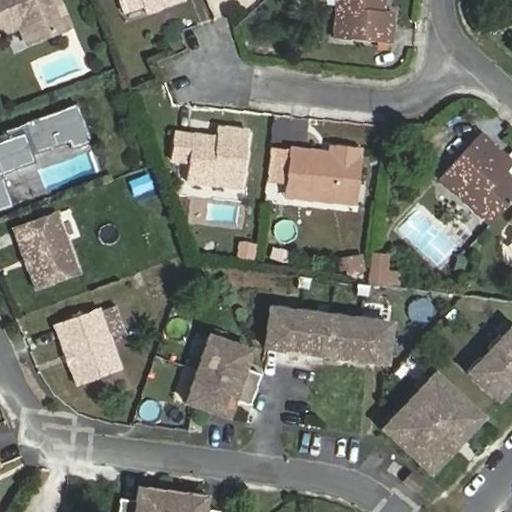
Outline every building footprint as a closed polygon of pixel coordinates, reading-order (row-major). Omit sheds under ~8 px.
[(56,2),(55,0),(0,0),(0,33),(18,27),(25,45),(56,32),(46,6),(56,2)] [(181,0),(117,0),(122,11),(151,0),(155,10),(181,0)] [(336,0),(334,38),(390,43),(392,22),(382,22),(383,0),(336,0)] [(56,2),(46,6),(56,32),(67,28),(56,2)] [(0,196),(6,194),(0,177),(0,175),(33,163),(30,156),(66,142),(69,150),(89,142),(75,104),(0,132),(0,134),(2,141),(0,141),(0,196)] [(186,181),(216,185),(241,187),(248,132),(217,128),(216,138),(173,134),(170,160),(188,162),(186,181)] [(490,226),(511,201),(511,177),(499,165),(506,158),(480,134),(439,178),(490,226)] [(285,182),(285,186),(301,187),(300,199),(355,204),(361,149),(328,146),(327,157),(306,155),(307,149),(289,148),(289,152),(285,182)] [(285,182),(289,152),(276,151),(273,180),(285,182)] [(148,173),(127,180),(132,196),(153,190),(148,173)] [(285,184),(270,184),(270,201),(285,201),(285,184)] [(0,210),(11,207),(6,194),(0,196),(0,210)] [(55,214),(11,230),(34,291),(78,274),(55,214)] [(362,252),(336,259),(340,276),(367,269),(362,252)] [(370,284),(400,285),(401,270),(389,270),(390,253),(372,252),(370,284)] [(274,306),(268,350),(283,352),(284,347),(300,349),(299,354),(314,356),(315,351),(331,353),(330,358),(345,359),(345,355),(361,357),(361,362),(376,363),(376,359),(392,361),(396,326),(384,325),(384,320),(366,318),(366,322),(353,321),(353,316),(336,314),(335,318),(322,317),(323,312),(305,310),(304,315),(291,313),(292,309),(274,306)] [(96,310),(53,326),(75,387),(119,371),(107,339),(98,316),(96,310)] [(112,311),(98,316),(107,339),(121,334),(112,311)] [(479,356),(467,369),(500,398),(510,388),(506,385),(511,378),(511,328),(502,337),(499,334),(487,347),(491,350),(482,359),(479,356)] [(207,339),(184,404),(225,418),(231,399),(249,405),(259,375),(242,369),(247,353),(207,339)] [(435,375),(385,430),(432,473),(447,457),(436,447),(456,425),(467,435),(482,418),(435,375)] [(412,473),(404,483),(418,494),(426,484),(412,473)] [(137,507),(120,504),(119,511),(203,511),(205,499),(190,497),(190,503),(171,501),(153,498),(154,492),(139,491),(137,507)]
